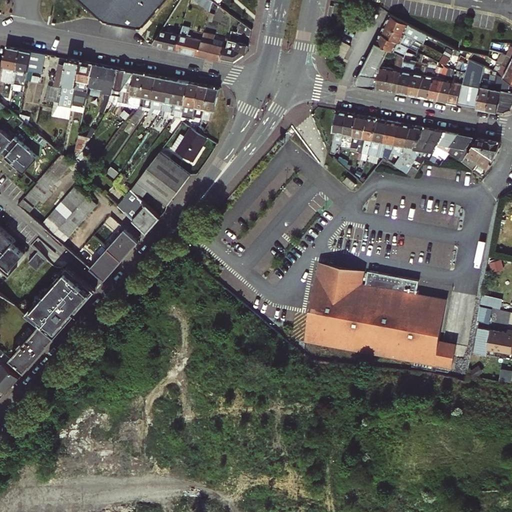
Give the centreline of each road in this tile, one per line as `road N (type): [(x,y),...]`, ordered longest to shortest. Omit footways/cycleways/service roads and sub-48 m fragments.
road 1 (primary): [(182,221),(0,429)]
road 2 (tertiary): [(0,28),(265,79)]
road 3 (primary): [(182,221),(248,152),(290,84)]
road 4 (tertiary): [(341,95),(511,132)]
road 5 (primary): [(265,79),(182,221)]
